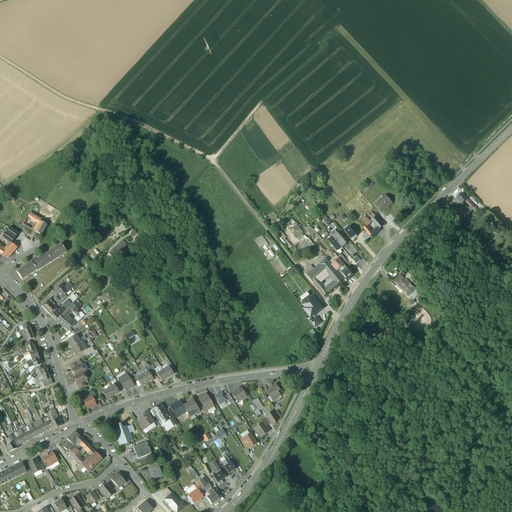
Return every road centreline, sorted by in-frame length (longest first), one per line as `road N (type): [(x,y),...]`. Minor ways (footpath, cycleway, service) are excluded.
road 1 (tertiary): [(312,374),(380,258),(511,130)]
road 2 (track): [(339,320),(211,160),(259,103)]
road 3 (track): [(211,160),(66,98),(0,56)]
road 4 (residential): [(83,423),(232,378),(312,374)]
road 5 (residential): [(3,276),(43,321),(77,426)]
road 6 (tertiary): [(227,511),(268,460),(312,374)]
